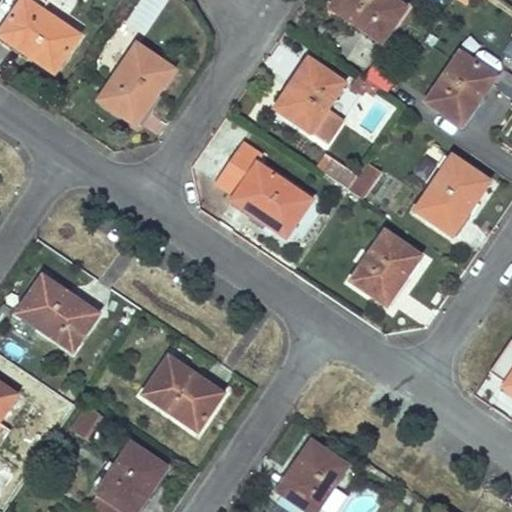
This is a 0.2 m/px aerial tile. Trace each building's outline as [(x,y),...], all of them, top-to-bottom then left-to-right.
[(387,0),(336,0),(329,10),(380,45),(403,11),(387,0)] [(23,1),(0,33),(0,40),(53,76),(79,39),(23,1)] [(134,46),(98,102),(135,127),(172,70),(134,46)] [(455,54),(423,103),(459,128),(491,78),(490,78),(496,69),(495,63),(479,53),(473,54),(467,62),(455,54)] [(307,62),(273,112),(307,135),(341,86),(307,62)] [(370,64),(364,80),(388,90),(395,74),(370,64)] [(230,201),(229,203),(282,240),(308,203),(254,166),(258,160),(241,148),(212,189),(230,201)] [(449,158),(413,211),(450,236),(486,184),(449,158)] [(331,159),(321,174),(347,192),(348,191),(357,177),(331,159)] [(360,200),(378,173),(366,165),(357,177),(348,191),(360,200)] [(383,235),(350,285),(384,308),(418,259),(383,235)] [(40,279),(15,316),(70,354),(96,317),(40,279)] [(2,308),(0,311),(0,325),(9,313),(2,308)] [(166,359),(142,396),(194,433),(221,396),(166,359)] [(511,372),(500,390),(511,398),(511,372)] [(0,418),(14,399),(0,388),(0,418)] [(96,416),(82,406),(66,430),(79,440),(96,416)] [(96,416),(79,440),(84,443),(101,420),(96,416)] [(101,488),(96,495),(121,511),(135,511),(165,470),(131,445),(115,467),(101,488)] [(310,445),(276,494),(303,511),(315,511),(345,469),(310,445)] [(109,463),(95,484),(101,488),(115,467),(109,463)] [(121,511),(96,495),(88,505),(97,511),(121,511)]
